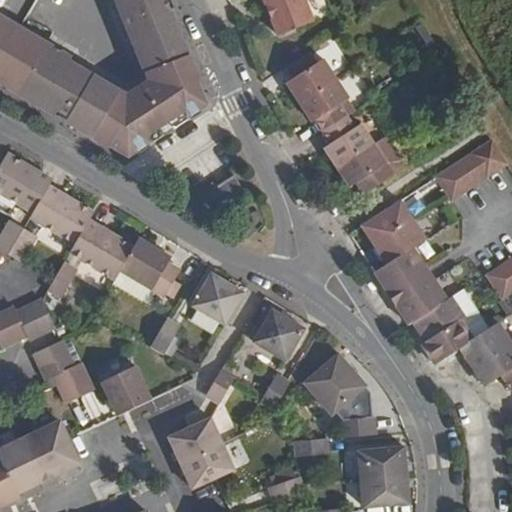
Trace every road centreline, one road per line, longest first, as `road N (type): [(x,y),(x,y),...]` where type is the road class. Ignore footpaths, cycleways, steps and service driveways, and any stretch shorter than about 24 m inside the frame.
road 1 (residential): [(0,126),(232,257),(300,284)]
road 2 (residential): [(300,284),(292,223),(194,0)]
road 3 (residential): [(440,511),(438,460),(409,386),(329,280),(300,284)]
road 4 (residential): [(54,511),(80,500),(108,459),(151,423)]
